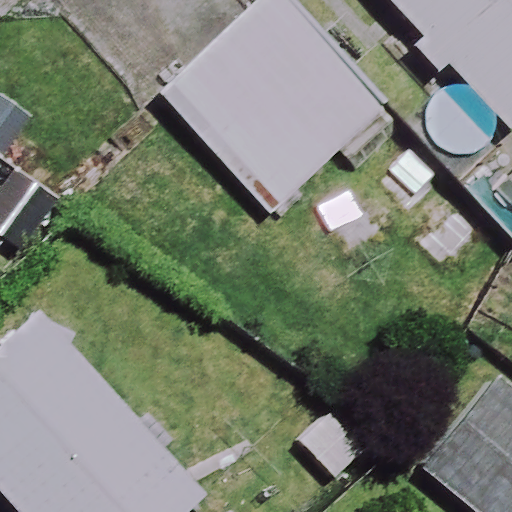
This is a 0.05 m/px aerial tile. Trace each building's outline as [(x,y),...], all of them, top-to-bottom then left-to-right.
[(376,118),(273,0),(258,0),(152,91),(261,217),(376,118)] [(511,0),(372,0),(500,134),(511,123),(511,0)] [(511,247),(511,182),(503,171),(454,209),(494,261),(511,247)] [(178,511),(190,502),(26,320),(0,343),(0,506),(5,511),(178,511)] [(511,511),(511,409),(489,389),(413,474),(456,511),(511,511)]
